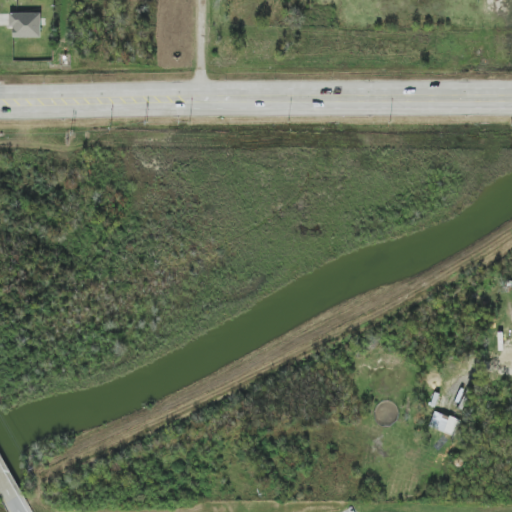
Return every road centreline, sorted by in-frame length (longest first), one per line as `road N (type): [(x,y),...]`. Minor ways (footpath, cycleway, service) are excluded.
road 1 (primary): [(511,97),(202,98)]
road 2 (primary): [(202,98),(0,98)]
